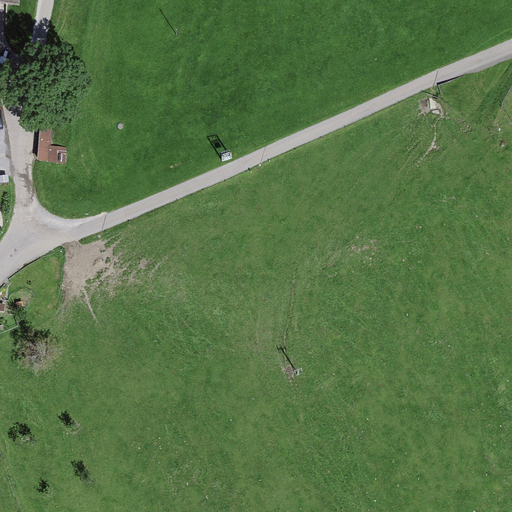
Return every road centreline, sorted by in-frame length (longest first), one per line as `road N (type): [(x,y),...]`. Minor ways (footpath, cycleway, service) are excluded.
road 1 (unclassified): [(23,266),(511,53)]
road 2 (unclassified): [(48,0),(23,160),(23,266)]
